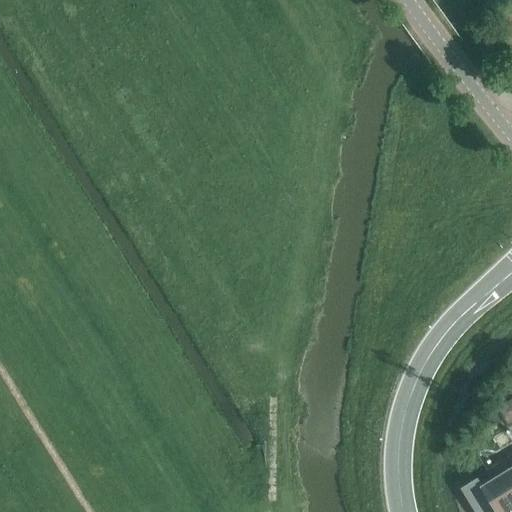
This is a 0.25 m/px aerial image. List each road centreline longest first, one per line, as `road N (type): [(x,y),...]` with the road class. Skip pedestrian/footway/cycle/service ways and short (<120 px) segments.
road 1 (motorway): [(511,271),(449,328),(414,384),(397,452),(402,511)]
road 2 (tertiary): [(511,126),(414,0)]
